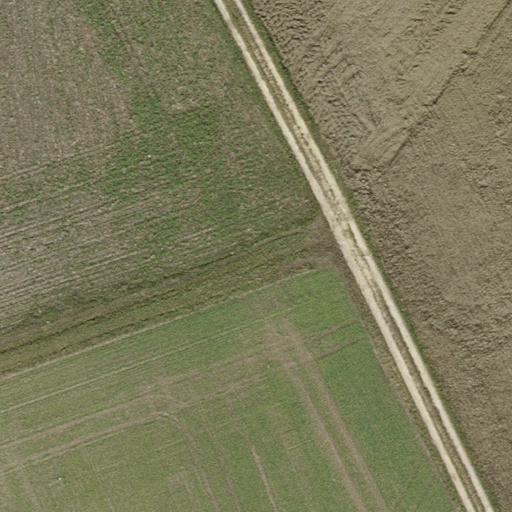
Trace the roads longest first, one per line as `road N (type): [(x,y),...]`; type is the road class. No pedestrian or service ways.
road 1 (track): [(232,0),(485,511)]
road 2 (track): [(348,230),(0,354)]
